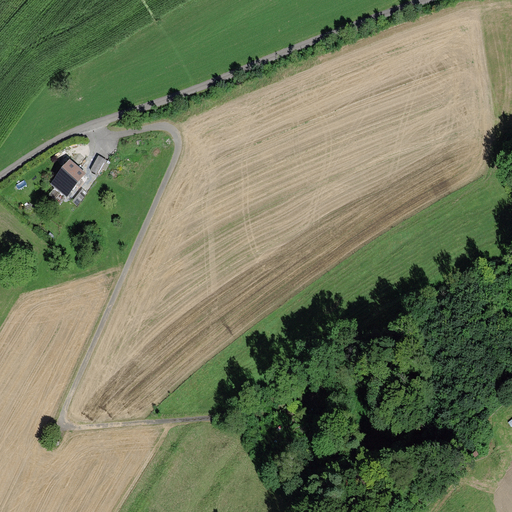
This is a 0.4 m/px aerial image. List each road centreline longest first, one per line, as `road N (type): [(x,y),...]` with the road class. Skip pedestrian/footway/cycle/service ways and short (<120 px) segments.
road 1 (track): [(90,124),(101,139),(172,128),(179,148),(65,407),(66,422),(241,416)]
road 2 (residential): [(0,177),(59,136),(427,0)]
